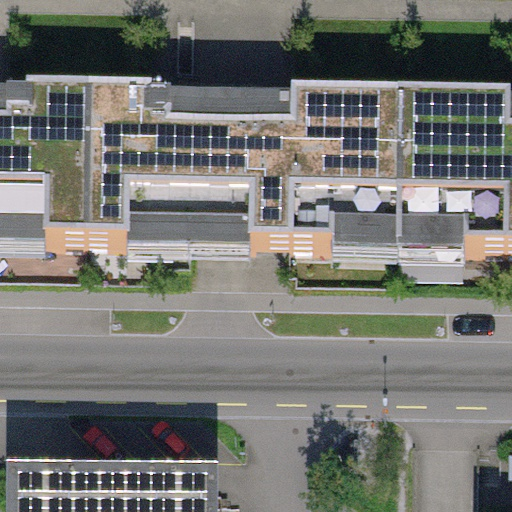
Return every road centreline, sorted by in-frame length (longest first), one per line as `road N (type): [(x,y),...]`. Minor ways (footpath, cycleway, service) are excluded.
road 1 (tertiary): [(0,377),(292,381)]
road 2 (tertiary): [(292,381),(511,384)]
road 3 (residential): [(293,511),(292,381)]
